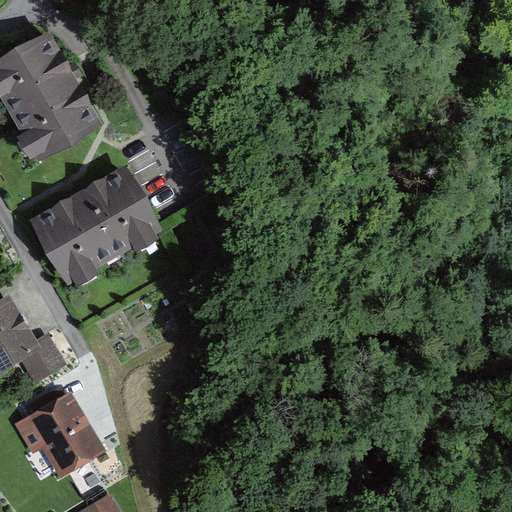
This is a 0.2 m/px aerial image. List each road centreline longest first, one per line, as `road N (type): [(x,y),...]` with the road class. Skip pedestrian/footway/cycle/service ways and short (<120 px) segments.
road 1 (residential): [(23,17),(99,24),(143,80),(202,190)]
road 2 (residential): [(0,212),(88,359)]
